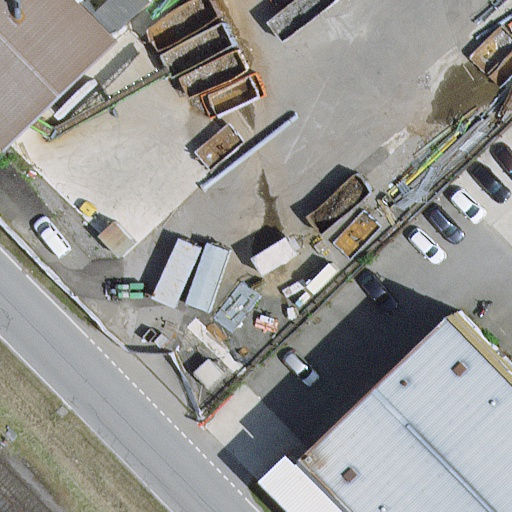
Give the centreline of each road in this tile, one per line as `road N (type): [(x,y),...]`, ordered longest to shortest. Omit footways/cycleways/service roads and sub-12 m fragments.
road 1 (unclassified): [(0,295),(212,511)]
road 2 (track): [(456,0),(270,196)]
